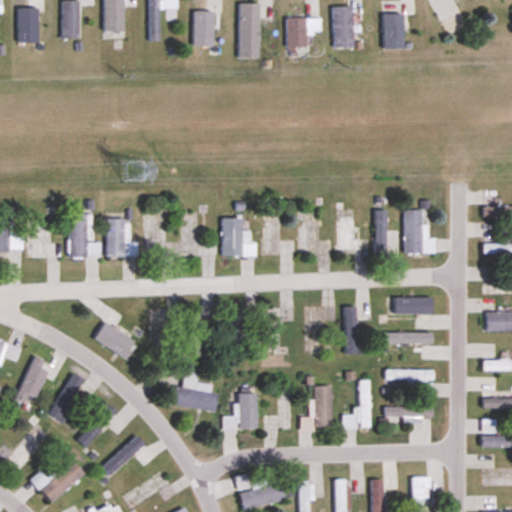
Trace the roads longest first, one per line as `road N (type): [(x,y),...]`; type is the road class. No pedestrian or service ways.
road 1 (residential): [(459,276),(0,291)]
road 2 (residential): [(0,313),(112,374),(194,468),(214,511)]
road 3 (residential): [(457,451),(247,455),(194,468)]
road 4 (residential): [(454,511),(459,276)]
